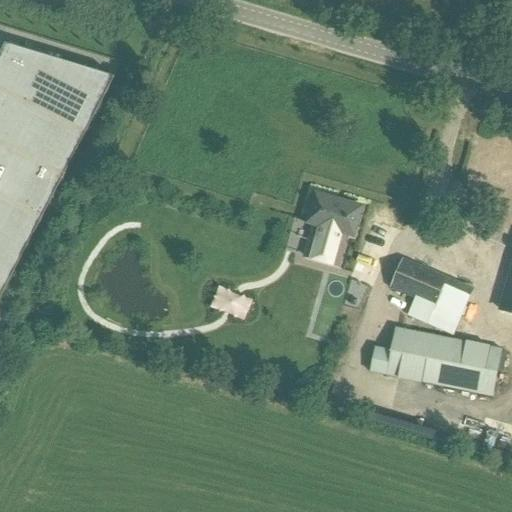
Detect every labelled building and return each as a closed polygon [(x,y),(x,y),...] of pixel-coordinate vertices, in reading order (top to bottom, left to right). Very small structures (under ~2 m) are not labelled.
[(0,300),(115,78),(6,46),(0,57),(0,300)] [(394,204),(392,215),(415,221),(430,161),(392,151),(379,201),(394,204)] [(207,202),(229,207),(234,188),(211,182),(207,202)] [(338,267),(347,235),(354,237),(362,208),(315,195),(307,223),(314,225),(305,257),(338,267)] [(240,225),(258,232),(269,204),(251,197),(240,225)] [(292,249),(303,218),(283,211),(272,242),(292,249)] [(401,292),(424,301),(418,317),(466,335),(483,290),(411,264),(401,292)] [(511,314),(511,271),(501,312),(511,314)] [(498,323),(495,343),(505,344),(508,325),(498,323)] [(188,328),(180,359),(193,363),(201,331),(188,328)] [(375,348),(370,375),(493,399),(502,349),(396,328),(391,351),(375,348)] [(227,367),(233,341),(215,337),(210,363),(227,367)] [(255,346),(245,372),(264,379),(274,353),(255,346)] [(300,392),(309,363),(294,358),(285,388),(300,392)] [(324,367),(316,386),(330,392),(338,373),(324,367)]
